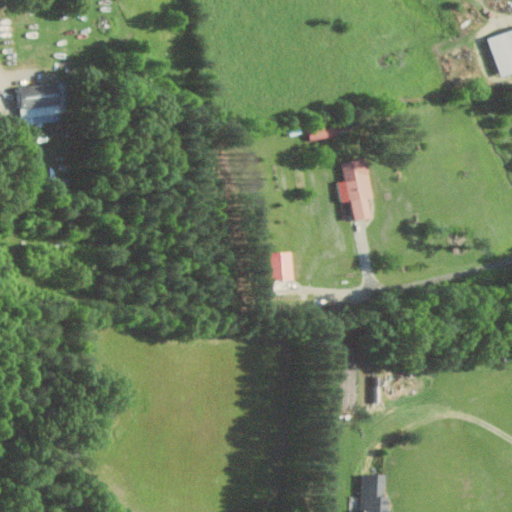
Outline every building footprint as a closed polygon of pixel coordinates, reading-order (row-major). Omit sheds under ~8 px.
[(501,76),(511,73),(511,29),(489,36),(501,76)] [(61,120),(59,84),(19,86),(21,122),(61,120)] [(340,161),(344,180),(337,181),(341,201),(349,199),(353,219),(372,216),(368,196),(373,195),(366,157),(340,161)] [(294,251),(269,251),(270,280),(295,279),(294,251)] [(387,511),(389,473),(363,472),(362,511),(387,511)]
